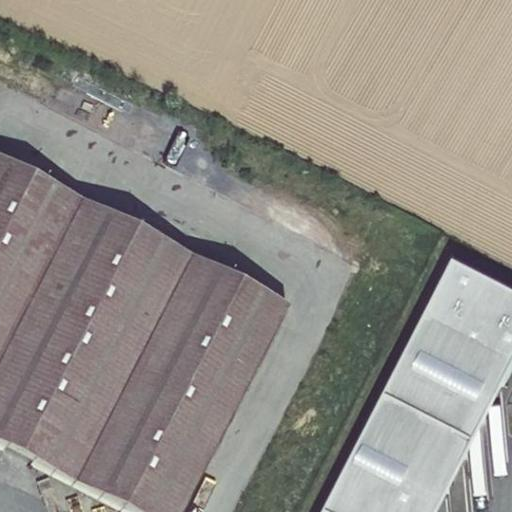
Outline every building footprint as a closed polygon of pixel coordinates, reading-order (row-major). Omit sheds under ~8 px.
[(0,454),(117,511),(180,511),(281,310),(0,170),(0,454)] [(429,511),(428,497),(450,495),(447,462),(468,460),(465,426),(487,424),(484,390),(505,388),(511,374),(511,300),(453,270),(328,511),(429,511)] [(484,390),(487,424),(505,388),(484,390)] [(465,426),(468,460),(487,424),(465,426)] [(447,462),(450,495),(468,460),(447,462)] [(428,497),(429,511),(441,511),(450,495),(428,497)]
